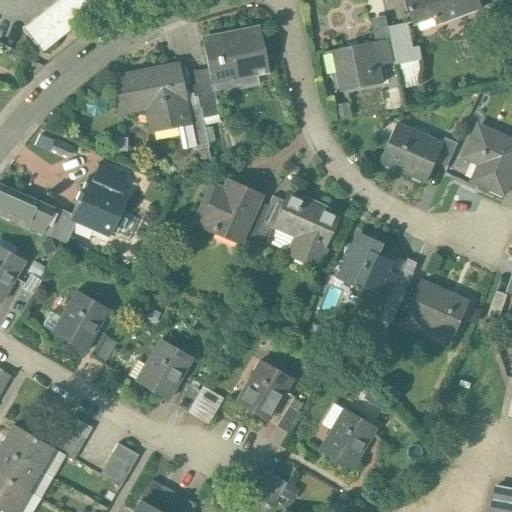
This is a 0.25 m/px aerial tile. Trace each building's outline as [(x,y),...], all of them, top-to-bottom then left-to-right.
[(57,0),(22,28),(41,52),(106,0),(57,0)] [(457,0),(409,0),(417,22),(435,16),(437,24),(463,15),(457,0)] [(507,0),(457,0),(463,15),(477,9),(478,11),(509,4),(507,0)] [(260,27),(222,35),(223,42),(203,46),(209,72),(211,82),(212,82),(237,77),(239,86),(258,82),(255,67),(262,66),(258,45),(264,44),(260,27)] [(373,42),(331,50),(338,91),(381,83),(377,64),(373,42)] [(178,64),(113,77),(121,113),(148,107),(153,131),(178,126),(182,149),(194,147),(189,124),(190,123),(188,110),(178,64)] [(211,82),(209,72),(193,75),(200,108),(202,118),(219,115),(212,82),(211,82)] [(200,108),(188,110),(190,123),(189,124),(194,147),(195,150),(208,147),(202,118),(200,108)] [(511,178),(511,135),(482,122),(466,157),(481,164),(474,180),(505,194),(511,178)] [(425,141),(395,128),(381,160),(428,181),(437,160),(445,143),(444,142),(428,135),(425,141)] [(71,154),(74,143),(41,134),(37,145),(71,154)] [(459,143),(446,137),(444,142),(445,143),(437,160),(449,165),(459,143)] [(124,173),(99,162),(92,179),(117,190),(124,173)] [(92,179),(87,177),(85,182),(84,182),(82,188),(81,192),(78,191),(74,199),(77,200),(69,217),(63,215),(61,219),(53,238),(66,243),(71,231),(88,239),(95,225),(111,232),(113,227),(127,195),(117,190),(92,179)] [(245,189),(229,181),(224,191),(217,188),(207,209),(202,207),(195,222),(239,243),(242,237),(258,201),(243,194),(245,189)] [(52,210),(0,186),(0,214),(42,233),(52,210)] [(337,217),(287,194),(283,202),(273,225),(296,236),(287,256),(314,268),(337,217)] [(258,201),(242,237),(252,242),(253,240),(262,220),(268,206),(258,201)] [(382,244),(355,232),(335,279),(352,287),(354,283),(360,286),(356,297),(381,308),(385,299),(392,283),(395,285),(405,262),(379,251),(382,244)] [(0,302),(25,260),(0,245),(0,302)] [(395,285),(392,283),(385,299),(399,305),(417,264),(407,259),(405,262),(395,285)] [(468,302),(423,282),(407,318),(452,338),(468,302)] [(32,295),(23,289),(11,309),(21,315),(32,295)] [(109,309),(79,291),(54,334),(84,352),(109,309)] [(508,295),(497,291),(487,317),(498,321),(508,295)] [(500,328),(485,321),(482,330),(496,337),(500,328)] [(106,337),(93,358),(105,364),(117,343),(106,337)] [(191,358),(160,340),(136,383),(166,400),(191,358)] [(291,379),(260,361),(235,403),(267,421),(291,379)] [(199,392),(188,386),(176,407),(187,413),(199,392)] [(472,471),(497,415),(466,401),(441,457),(472,471)] [(288,406),(276,427),(287,433),(300,412),(288,406)] [(374,428),(343,410),(319,452),(350,470),(374,428)] [(92,428),(71,416),(65,427),(86,439),(92,428)] [(51,447),(13,425),(1,446),(39,468),(51,447)] [(86,439),(65,427),(59,437),(80,449),(86,439)] [(80,449),(59,437),(53,448),(73,460),(80,449)] [(139,455),(118,443),(112,454),(132,466),(139,455)] [(39,468),(1,446),(0,447),(0,474),(27,490),(39,468)] [(132,466),(112,454),(105,464),(126,476),(132,466)] [(500,482),(511,483),(511,459),(502,459),(500,482)] [(126,476),(105,464),(99,475),(120,487),(126,476)] [(287,483),(266,471),(259,482),(280,494),(287,483)] [(27,490),(0,474),(0,502),(14,511),(27,490)] [(280,494),(259,482),(253,492),(274,504),(280,494)] [(446,482),(442,505),(464,508),(468,486),(446,482)] [(511,511),(511,486),(498,484),(492,511),(511,511)] [(163,485),(151,506),(161,511),(162,511),(174,492),(163,485)] [(174,492),(162,511),(176,511),(184,498),(174,492)] [(184,498),(176,511),(189,511),(194,504),(184,498)] [(161,511),(151,506),(140,500),(133,511),(161,511)] [(13,511),(14,511),(0,502),(0,511),(13,511)]
